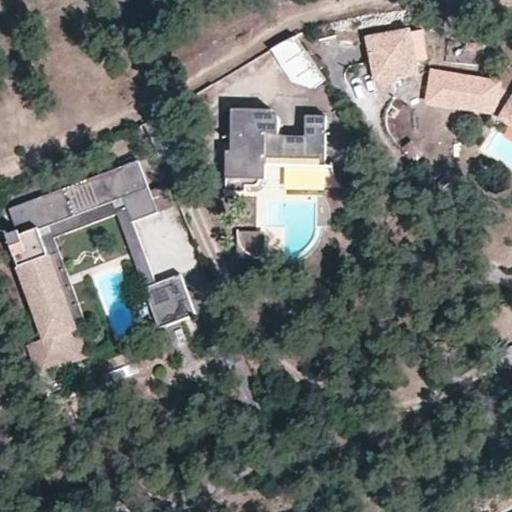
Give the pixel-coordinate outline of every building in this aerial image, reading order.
[(425,48),(421,25),(410,27),(413,49),(425,48)] [(293,32),(268,48),(296,92),(321,76),(293,32)] [(375,77),(411,71),(406,34),(370,39),(375,77)] [(511,94),(511,71),(507,68),(496,85),(511,94)] [(511,94),(496,85),(431,75),(428,101),(491,110),(511,122),(511,94)] [(267,188),(326,187),(326,116),(306,116),(306,137),(280,138),(279,123),(276,119),(273,117),(271,117),(272,112),(227,113),(227,137),(235,134),(236,150),(228,150),(228,190),(249,190),(248,185),(262,185),(262,178),(267,178),(267,188)] [(398,148),(412,164),(421,156),(408,141),(398,148)] [(132,224),(156,215),(138,163),(8,210),(16,233),(6,237),(44,339),(27,345),(37,374),(84,357),(35,222),(120,191),(132,224)] [(449,186),(441,176),(432,182),(440,192),(449,186)] [(150,189),(156,212),(170,208),(164,185),(150,189)] [(264,230),(239,230),(239,234),(240,238),(242,241),(244,245),(247,248),(250,250),(255,253),(259,254),(265,255),(264,230)] [(158,331),(194,318),(189,303),(179,307),(174,294),(184,290),(179,276),(143,289),(158,331)] [(179,307),(189,303),(184,290),(174,294),(179,307)]
